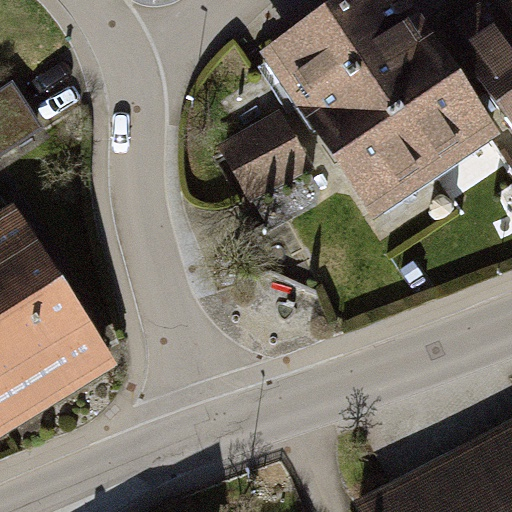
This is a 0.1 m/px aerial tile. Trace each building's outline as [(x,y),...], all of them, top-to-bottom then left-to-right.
[(511,0),(452,41),(424,0),(356,0),(276,53),(394,229),(511,150),(511,0)] [(0,87),(0,155),(51,122),(20,75),(0,87)] [(284,120),(225,153),(252,200),(311,167),(284,120)] [(5,229),(0,232),(0,424),(93,365),(5,229)] [(511,511),(511,456),(390,511),(511,511)]
